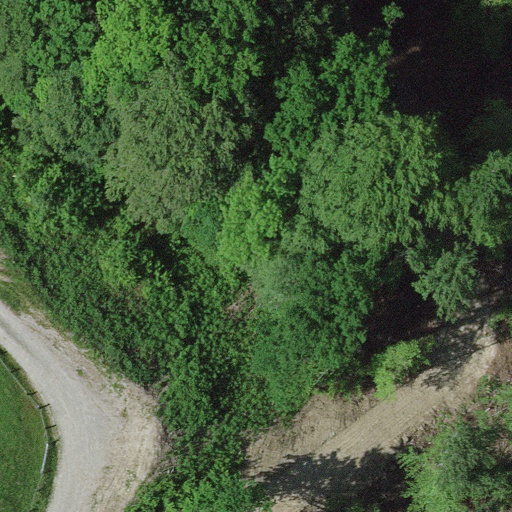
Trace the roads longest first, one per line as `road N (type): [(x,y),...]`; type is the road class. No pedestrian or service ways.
road 1 (track): [(266,511),(432,389),(465,342),(465,290),(377,82),(321,0)]
road 2 (track): [(0,321),(65,393),(80,425),(65,511)]
